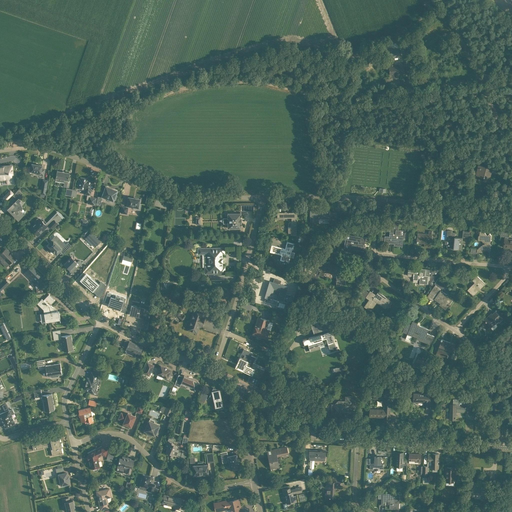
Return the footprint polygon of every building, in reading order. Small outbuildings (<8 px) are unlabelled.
[(387,58),(399,57),(398,47),(386,49),(387,58)] [(403,73),(403,68),(402,65),(395,66),(394,63),(391,63),(392,66),(389,67),(390,74),(403,73)] [(30,171),(37,172),(36,174),(44,175),(45,169),(42,168),(42,165),(32,163),(30,171)] [(493,167),(488,165),(487,165),(487,166),(479,164),(477,173),(484,175),(484,176),(484,179),(489,180),(493,167)] [(16,172),(13,173),(12,165),(5,166),(5,168),(0,168),(0,179),(6,179),(7,184),(17,183),(16,172)] [(57,170),(55,179),(64,180),(63,186),(67,187),(70,172),(64,172),(64,171),(63,170),(62,171),(57,170)] [(86,180),(86,178),(81,178),(81,179),(80,179),(79,182),(78,182),(77,185),(79,185),(78,188),(85,189),(84,194),(90,195),(91,190),(92,190),(94,181),(86,180)] [(106,186),(102,196),(113,201),(114,199),(115,200),(117,196),(115,195),(117,191),(106,186)] [(10,191),(7,194),(3,198),(6,200),(10,197),(13,193),(10,191)] [(23,202),(19,199),(21,196),(17,191),(12,197),(16,201),(8,209),(19,219),(21,217),(20,217),(22,216),(19,209),(22,208),(21,204),(23,202)] [(129,197),(127,205),(134,207),(133,209),(140,210),(141,204),(139,203),(140,199),(129,197)] [(329,218),(329,222),(329,224),(336,224),(336,212),(330,212),(330,211),(328,211),(327,211),(326,211),(319,211),(318,209),(318,210),(310,210),(310,221),(319,221),(319,218),(329,218)] [(228,227),(228,228),(241,228),(241,223),(241,218),(241,213),(237,213),(237,210),(231,210),(231,213),(228,213),(228,214),(223,214),(223,227),(228,227)] [(288,233),(292,233),(296,233),(297,233),(297,218),(297,210),(293,210),(293,212),(277,212),(277,218),(283,218),(291,218),(292,228),(288,228),(288,233)] [(36,222),(30,228),(38,235),(47,226),(45,224),(46,222),(43,219),(42,221),(40,218),(39,220),(37,218),(35,221),(36,222)] [(54,219),(49,225),(52,228),(58,223),(54,219)] [(402,242),(403,237),(403,235),(396,234),(396,230),(398,230),(399,227),(399,222),(394,221),(394,223),(390,223),(389,236),(385,236),(384,243),(391,243),(391,241),(394,241),(394,245),(399,246),(399,242),(402,242)] [(418,232),(418,238),(417,243),(418,243),(425,243),(424,247),(432,247),(432,242),(433,235),(432,235),(433,231),(429,230),(429,234),(418,232)] [(462,237),(455,237),(455,232),(452,232),(452,230),(448,230),(447,236),(449,236),(448,244),(447,244),(447,249),(454,250),(454,249),(462,249),(462,244),(463,238),(470,238),(471,231),(463,230),(462,237)] [(484,243),(477,249),(477,252),(479,252),(481,250),(482,252),(486,249),(487,250),(491,250),(491,248),(489,246),(491,245),(492,246),(492,245),(488,241),(491,239),(491,235),(490,233),(487,235),(484,231),(480,230),(479,235),(478,235),(478,240),(482,240),(484,243)] [(501,230),(501,231),(501,236),(505,237),(504,247),(511,247),(511,238),(509,238),(509,231),(501,230)] [(86,238),(94,247),(100,242),(91,233),(90,233),(89,234),(86,238)] [(346,236),(345,239),(344,247),(344,248),(350,249),(363,251),(364,246),(363,246),(363,244),(364,244),(366,237),(346,234),(345,236),(346,236)] [(54,252),(57,254),(62,249),(59,246),(61,245),(53,238),(49,242),(51,243),(48,246),(52,250),(54,252)] [(294,244),(292,243),(287,242),(285,249),(272,245),(270,252),(282,255),(280,260),(284,261),(289,262),(291,254),(290,254),(292,249),(293,250),(294,244)] [(5,249),(3,250),(3,251),(0,254),(0,255),(9,265),(16,258),(6,248),(5,249)] [(225,248),(201,248),(198,248),(198,254),(204,254),(205,267),(205,273),(225,273),(225,267),(222,267),(222,262),(223,262),(223,258),(222,258),(222,253),(225,253),(225,248)] [(133,258),(125,253),(123,259),(131,262),(133,258)] [(80,260),(79,261),(77,262),(71,257),(69,259),(68,259),(68,260),(64,264),(70,270),(73,272),(82,262),(81,261),(80,260)] [(315,268),(318,269),(315,276),(311,274),(308,280),(316,284),(319,277),(318,277),(319,275),(322,276),(324,272),(332,273),(332,274),(332,273),(336,273),(337,280),(336,280),(337,286),(346,285),(345,279),(342,279),(341,268),(335,269),(335,265),(329,265),(329,262),(325,261),(324,263),(316,262),(315,268)] [(32,265),(24,273),(34,283),(33,284),(33,285),(36,288),(37,288),(38,287),(40,289),(48,281),(32,265)] [(436,276),(434,279),(436,280),(439,276),(438,276),(438,270),(409,267),(408,275),(413,276),(413,278),(414,278),(413,279),(418,280),(418,278),(420,279),(419,284),(423,285),(424,283),(428,284),(428,280),(429,280),(430,276),(436,276)] [(86,272),(80,280),(100,297),(103,295),(106,284),(101,280),(99,283),(86,272)] [(485,283),(477,275),(472,280),(475,282),(468,290),(474,296),(485,283)] [(0,295),(2,294),(0,290),(8,283),(4,279),(0,282),(0,295)] [(439,286),(441,283),(436,280),(434,283),(436,284),(431,291),(427,297),(433,301),(435,299),(441,303),(440,305),(446,309),(447,308),(453,299),(442,291),(443,289),(439,286)] [(265,297),(270,298),(273,299),(274,295),(271,294),(273,288),(281,290),(278,300),(284,301),(287,302),(286,302),(292,304),(294,296),(289,294),(289,295),(286,294),(288,287),(270,281),(265,297)] [(110,287),(106,299),(110,300),(109,303),(122,307),(122,305),(124,306),(127,295),(113,291),(114,288),(110,287)] [(370,311),(377,302),(385,308),(390,302),(388,301),(389,299),(378,291),(375,296),(369,292),(366,296),(365,297),(369,299),(364,306),(370,311)] [(37,303),(44,310),(45,313),(44,313),(45,322),(60,320),(59,311),(53,312),(53,307),(50,305),(55,300),(49,294),(43,300),(42,299),(37,303)] [(131,303),(129,312),(142,316),(140,326),(146,328),(149,315),(147,315),(149,305),(144,304),(144,306),(131,303)] [(203,312),(195,309),(188,329),(197,332),(198,328),(200,325),(202,325),(204,318),(202,317),(203,312)] [(490,316),(489,315),(485,319),(486,321),(486,322),(483,325),(487,329),(490,326),(491,327),(502,318),(496,311),(490,316)] [(331,334),(326,316),(315,319),(319,330),(315,331),(316,335),(303,339),(304,344),(308,343),(309,348),(323,343),(322,339),(326,338),(329,348),(334,346),(332,340),(333,340),(332,336),(331,336),(331,335),(331,334)] [(253,334),(258,335),(266,338),(269,329),(270,330),(273,322),(269,321),(269,320),(260,318),(258,326),(255,325),(253,334)] [(427,333),(429,329),(417,324),(418,323),(413,321),(411,325),(407,323),(407,322),(403,331),(425,340),(424,342),(430,344),(434,336),(427,333)] [(4,324),(3,325),(4,325),(6,328),(2,330),(7,340),(11,338),(4,324)] [(71,334),(61,336),(61,339),(64,351),(74,350),(71,334)] [(102,352),(109,338),(105,336),(98,350),(102,352)] [(438,338),(436,345),(440,347),(438,351),(451,356),(455,345),(442,339),(441,340),(438,338)] [(143,347),(129,341),(127,345),(123,343),(122,346),(126,348),(136,353),(139,354),(141,351),(143,347)] [(235,367),(243,371),(252,352),(251,352),(244,349),(242,353),(245,355),(243,359),(240,358),(237,363),(238,364),(237,365),(236,365),(235,367)] [(245,371),(252,374),(254,375),(254,374),(259,377),(258,378),(260,378),(264,370),(258,367),(256,370),(251,367),(255,357),(251,355),(252,352),(243,371),(244,371),(244,370),(246,371),(245,371)] [(423,355),(421,358),(421,359),(422,359),(421,361),(418,360),(415,366),(421,369),(427,356),(423,355)] [(149,375),(154,365),(148,362),(143,373),(149,375)] [(60,363),(45,365),(46,369),(47,377),(51,376),(51,378),(59,376),(59,375),(62,374),(60,363)] [(163,376),(163,378),(166,379),(168,374),(170,375),(172,370),(159,365),(157,369),(159,370),(157,374),(163,376)] [(87,377),(84,389),(88,390),(87,391),(94,393),(94,392),(95,392),(98,380),(97,380),(99,373),(91,371),(89,378),(87,377)] [(183,376),(179,374),(174,384),(177,386),(179,387),(181,383),(186,385),(189,386),(191,387),(193,387),(195,391),(198,389),(199,387),(200,385),(200,383),(199,382),(197,380),(184,375),(183,376)] [(223,404),(220,390),(213,387),(209,396),(213,398),(215,406),(223,404)] [(370,412),(370,417),(384,417),(384,419),(390,419),(390,414),(391,412),(391,399),(394,399),(394,393),(394,390),(385,390),(385,393),(374,392),(374,395),(374,398),(383,398),(385,399),(385,409),(382,409),(370,409),(370,412)] [(52,393),(42,395),(43,398),(45,411),(55,410),(52,393)] [(414,393),(414,396),(414,401),(424,402),(424,407),(430,407),(431,394),(414,393)] [(465,406),(460,405),(460,399),(453,399),(453,404),(451,404),(450,414),(450,419),(455,420),(456,418),(456,417),(456,411),(465,411),(465,413),(470,413),(471,395),(466,394),(466,395),(464,395),(464,399),(466,399),(465,406)] [(340,415),(342,414),(342,413),(342,411),(344,411),(345,410),(345,409),(347,409),(348,408),(348,407),(353,407),(356,405),(356,399),(354,396),(348,396),(345,399),(345,401),(338,400),(331,406),(331,413),(333,415),(335,415),(336,414),(337,415),(340,415)] [(0,413),(0,415),(5,427),(15,423),(11,415),(14,413),(12,409),(9,410),(6,403),(3,405),(5,411),(0,413)] [(167,405),(164,413),(170,416),(174,407),(167,405)] [(78,409),(79,414),(80,413),(81,416),(80,417),(81,422),(85,421),(85,422),(89,422),(94,421),(92,415),(92,416),(91,411),(90,407),(78,409)] [(121,413),(119,419),(124,421),(123,423),(131,426),(135,416),(128,413),(127,415),(121,413)] [(146,421),(143,429),(145,429),(145,431),(148,432),(147,433),(151,435),(151,433),(155,435),(155,434),(157,435),(160,427),(158,426),(159,425),(149,421),(148,422),(146,421)] [(42,441),(36,443),(37,449),(43,448),(43,446),(44,445),(44,446),(52,444),(53,449),(51,450),(52,455),(62,453),(61,447),(62,446),(61,443),(60,443),(59,438),(51,439),(51,438),(45,440),(45,441),(43,441),(43,442),(42,442),(42,441)] [(168,440),(165,447),(167,448),(166,451),(169,453),(168,454),(172,456),(173,454),(176,456),(177,452),(182,453),(183,449),(178,449),(176,449),(177,446),(172,444),(173,443),(168,440)] [(277,456),(288,453),(286,446),(266,451),(267,455),(268,455),(271,468),(271,467),(278,466),(279,467),(279,466),(277,456)] [(92,468),(93,468),(98,467),(100,467),(99,463),(98,460),(99,460),(99,459),(99,458),(99,457),(99,456),(102,454),(106,456),(108,449),(101,447),(96,450),(95,449),(88,453),(92,468)] [(314,462),(314,460),(324,461),(325,457),(326,450),(314,450),(314,452),(309,451),(309,462),(314,462)] [(220,452),(222,459),(228,458),(230,470),(240,468),(237,454),(228,456),(227,451),(220,452)] [(410,453),(409,458),(409,460),(416,460),(416,461),(421,462),(421,454),(410,453)] [(438,468),(439,453),(433,453),(433,455),(428,455),(428,461),(428,462),(432,462),(432,468),(438,468)] [(127,467),(126,474),(130,475),(134,460),(127,458),(127,457),(122,456),(122,458),(119,458),(116,471),(123,473),(124,467),(127,467)] [(370,458),(367,458),(366,464),(370,464),(370,469),(373,469),(373,467),(379,467),(379,468),(384,468),(384,464),(381,464),(381,461),(381,456),(375,456),(375,458),(370,458)] [(193,465),(193,475),(208,474),(208,464),(203,464),(203,462),(198,463),(198,465),(193,465)] [(63,470),(63,467),(62,467),(58,468),(56,468),(60,485),(62,485),(62,486),(66,485),(66,484),(69,483),(68,479),(69,479),(68,476),(67,476),(67,472),(63,473),(63,471),(63,470)] [(447,472),(446,485),(454,485),(454,482),(455,482),(455,476),(458,476),(458,469),(455,469),(456,468),(447,467),(447,472)] [(149,480),(151,476),(143,474),(140,484),(144,485),(144,486),(143,489),(148,491),(153,492),(154,485),(149,483),(149,482),(149,480)] [(325,497),(329,497),(334,498),(335,486),(340,486),(340,482),(335,482),(326,481),(325,497)] [(481,499),(482,499),(482,500),(484,500),(484,499),(485,499),(485,498),(486,498),(486,494),(486,488),(486,483),(482,482),(482,485),(476,485),(476,483),(471,483),(471,486),(469,486),(469,493),(481,494),(481,499)] [(293,495),(293,494),(296,493),(296,494),(302,492),(301,486),(295,487),(295,488),(294,488),(290,489),(289,487),(288,488),(283,489),(284,494),(285,494),(286,500),(287,503),(292,502),(296,501),(295,495),(293,495)] [(109,488),(97,491),(101,509),(109,507),(106,497),(111,496),(109,488)] [(390,509),(398,509),(399,499),(400,499),(400,494),(382,493),(381,504),(386,505),(386,501),(390,501),(390,509)] [(164,495),(163,500),(162,503),(175,506),(175,507),(183,509),(183,506),(185,499),(177,497),(177,498),(164,495)] [(69,497),(63,499),(64,505),(66,505),(67,511),(68,511),(74,511),(74,510),(75,510),(73,500),(69,501),(69,497)] [(233,499),(213,503),(215,511),(230,508),(231,511),(242,511),(242,507),(241,507),(239,499),(233,500),(233,499)]
